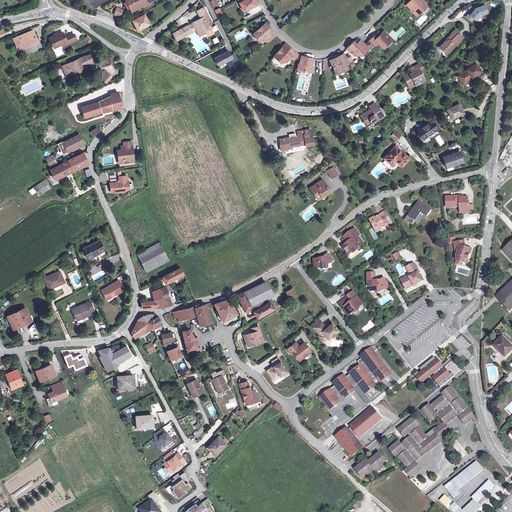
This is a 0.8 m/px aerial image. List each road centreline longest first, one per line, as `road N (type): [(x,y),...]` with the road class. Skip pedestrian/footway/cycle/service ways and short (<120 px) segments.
road 1 (residential): [(465,0),(373,87),(316,111),(276,105),(141,42)]
road 2 (residential): [(130,54),(122,109),(90,158),(129,266),(134,313)]
road 3 (residential): [(295,258),(381,195),(493,169)]
road 4 (residential): [(121,331),(190,447),(199,491),(173,510)]
road 5 (residential): [(479,292),(460,326),(476,345),(486,421),(511,465)]
road 6 (residential): [(262,0),(281,34),(308,53),(330,51),(392,0)]
road 7 (residential): [(134,313),(247,285),(295,258)]
road 8 (residential): [(509,0),(493,169)]
road 9 (residential): [(479,292),(425,300),(361,347)]
road 10 (residential): [(121,331),(103,342),(0,353)]
road 11 (residential): [(493,169),(479,292)]
